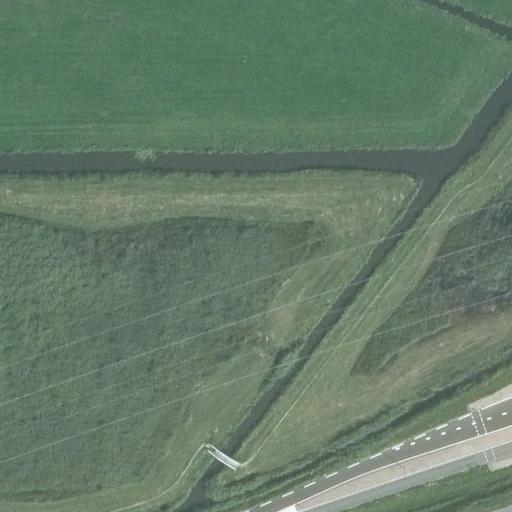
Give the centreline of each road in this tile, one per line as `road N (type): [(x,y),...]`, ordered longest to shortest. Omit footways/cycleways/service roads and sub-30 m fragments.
road 1 (secondary): [(511,411),(269,511)]
road 2 (secondary): [(320,511),(511,449)]
